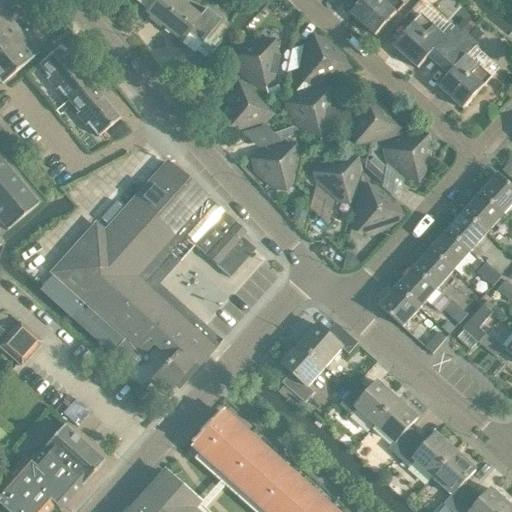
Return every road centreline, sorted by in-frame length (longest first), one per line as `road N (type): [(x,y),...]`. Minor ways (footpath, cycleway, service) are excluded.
road 1 (residential): [(304,269),(72,0)]
road 2 (residential): [(95,511),(296,290),(304,269)]
road 3 (residential): [(465,159),(299,0)]
road 4 (residential): [(499,449),(483,423),(340,304)]
road 5 (residential): [(340,304),(465,159)]
